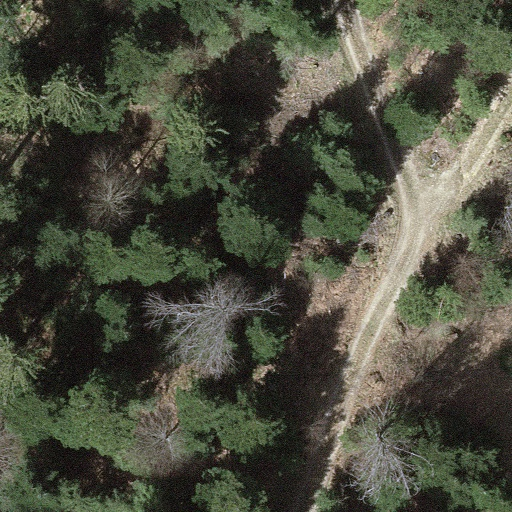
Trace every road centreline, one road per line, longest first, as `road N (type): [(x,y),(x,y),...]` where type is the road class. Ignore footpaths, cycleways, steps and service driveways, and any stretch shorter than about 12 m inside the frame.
road 1 (track): [(303,511),(352,362),(428,211),(337,0)]
road 2 (track): [(428,211),(511,98)]
